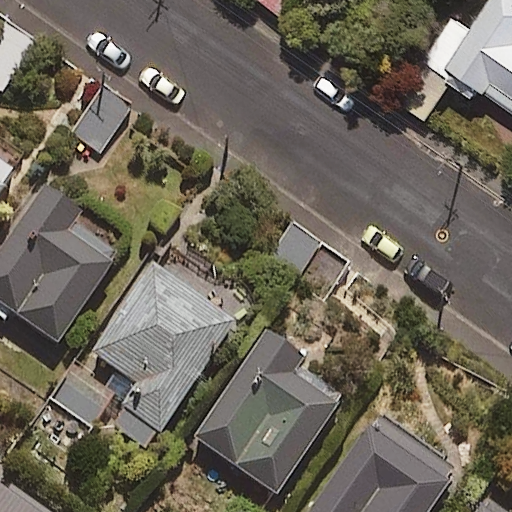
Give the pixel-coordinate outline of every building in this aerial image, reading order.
[(293,0),(261,0),(283,15),(293,0)] [(511,0),(490,0),(473,25),(452,11),(420,58),(452,79),(457,71),(511,108),(511,0)] [(0,93),(34,42),(4,22),(0,28),(0,93)] [(127,113),(99,94),(72,134),(100,153),(127,113)] [(0,188),(14,169),(0,159),(0,188)] [(126,244),(39,182),(0,236),(0,303),(55,343),(126,244)] [(348,265),(293,226),(273,255),(328,294),(348,265)] [(245,302),(181,259),(170,276),(149,261),(88,351),(117,370),(106,387),(77,367),(53,403),(101,436),(109,424),(146,449),(245,302)] [(291,348),(264,329),(190,436),(273,493),(337,401),(282,362),(291,348)] [(49,362),(0,331),(0,367),(32,388),(49,362)] [(425,511),(455,469),(373,412),(304,511),(425,511)] [(51,511),(0,477),(0,511),(51,511)] [(501,511),(485,500),(476,511),(501,511)]
